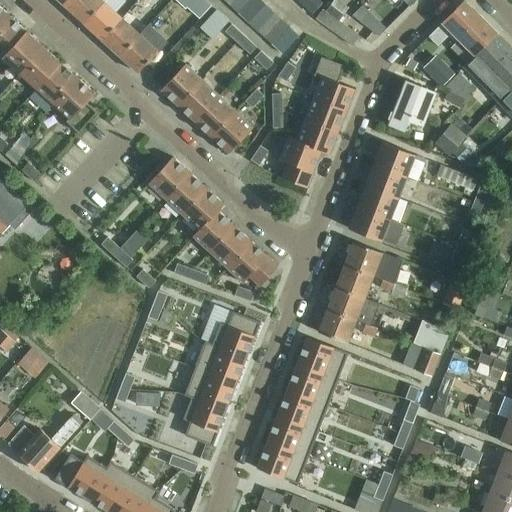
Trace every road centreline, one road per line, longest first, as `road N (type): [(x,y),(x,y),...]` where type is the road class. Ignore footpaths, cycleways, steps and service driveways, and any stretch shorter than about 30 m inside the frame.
road 1 (residential): [(308,248),(254,215),(29,0)]
road 2 (residential): [(308,248),(382,56),(439,0)]
road 3 (residential): [(215,511),(308,248)]
